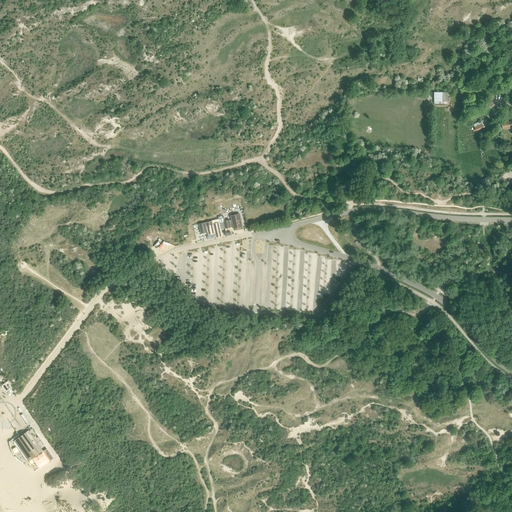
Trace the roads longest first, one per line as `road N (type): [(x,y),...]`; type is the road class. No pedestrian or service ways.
road 1 (unknown): [(483,196),(485,272),(444,282),(419,313),(382,316),(320,367),(297,355),(215,385),(206,413),(217,431),(205,461),(215,511)]
road 2 (unclassified): [(266,234),(363,262),(431,293),(511,371)]
road 3 (unknown): [(0,146),(36,186),(60,192),(127,183),(148,166),(198,173),(260,159)]
road 4 (unclassified): [(266,234),(376,209),(511,220)]
road 5 (unknown): [(334,203),(348,188),(384,178),(438,202),(511,194)]
